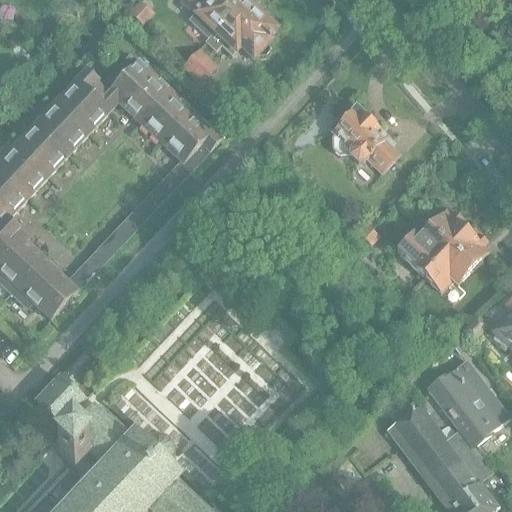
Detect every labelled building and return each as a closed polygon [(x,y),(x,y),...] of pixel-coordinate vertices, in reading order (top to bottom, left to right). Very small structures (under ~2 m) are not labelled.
[(211,40),(216,34),(245,2),(242,0),(180,0),(197,17),(191,23),(211,40)] [(233,61),(243,50),(256,62),(273,44),(270,41),(278,33),(245,2),(216,34),(211,40),(205,46),(217,57),(222,51),(233,61)] [(155,16),(151,12),(142,4),(134,13),(147,25),(155,16)] [(183,71),(203,89),(219,72),(200,54),(183,71)] [(52,321),(79,293),(27,243),(30,239),(11,221),(120,106),(185,168),(205,147),(212,154),(224,141),(140,62),(138,65),(130,58),(103,87),(99,84),(100,82),(88,71),(0,165),(0,316),(16,332),(38,308),(52,321)] [(341,161),(352,160),(359,167),(364,166),(367,163),(383,178),(400,160),(385,145),(388,142),(376,131),(378,128),(369,120),(367,121),(357,112),(356,113),(352,112),(345,119),(345,125),(337,133),(333,137),(335,139),(333,142),(333,153),(341,161)] [(425,283),(469,238),(461,230),(465,226),(456,218),(435,240),(430,235),(420,246),(414,241),(399,257),(425,283)] [(366,243),(375,234),(368,227),(359,236),(366,243)] [(469,271),(490,249),(481,241),(477,245),(469,238),(425,283),(441,299),(454,286),(459,291),(474,276),(469,271)] [(511,317),(495,336),(511,352),(511,317)] [(465,335),(474,344),(488,329),(479,320),(465,335)] [(460,358),(470,349),(461,338),(451,346),(460,358)] [(474,349),(481,360),(489,354),(482,343),(474,349)] [(85,405),(71,391),(77,385),(79,387),(96,370),(85,359),(40,407),(48,415),(47,416),(55,425),(57,423),(63,429),(85,405)] [(415,412),(412,414),(407,408),(392,419),(399,428),(391,435),(447,511),(499,511),(500,511),(481,486),(492,477),(474,452),(494,437),(493,437),(511,423),(470,365),(451,380),(450,379),(429,394),(460,436),(447,445),(422,411),(417,415),(415,412)] [(137,442),(105,412),(102,409),(74,439),(77,442),(61,459),(78,475),(79,474),(87,482),(57,511),(210,511),(181,484),(183,482),(173,472),(175,470),(176,467),(177,462),(177,460),(176,456),(175,453),(173,449),(170,447),(167,445),(163,444),(159,445),(156,446),(153,448),(150,451),(139,440),(137,442)]
